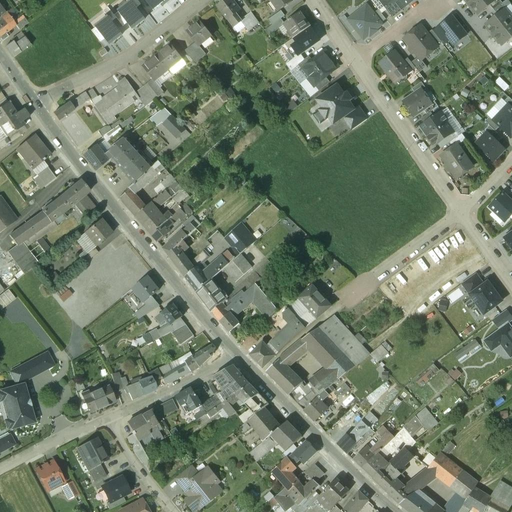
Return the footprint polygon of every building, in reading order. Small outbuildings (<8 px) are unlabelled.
[(167,0),(144,0),(153,11),(160,5),(167,0)] [(231,0),(225,0),(217,6),(227,20),(233,28),(241,22),(242,22),(241,20),(236,14),(240,11),(231,0)] [(290,0),(270,0),(278,11),(292,2),(290,0)] [(378,0),(370,0),(378,10),(381,14),(386,10),(378,0)] [(403,8),(396,0),(378,0),(386,10),(392,17),(403,8)] [(396,0),(403,8),(413,0),(396,0)] [(474,0),(468,5),(474,13),(475,12),(477,15),(490,6),(496,0),(474,0)] [(496,0),(490,6),(493,10),(502,3),(499,0),(496,0)] [(132,2),(118,12),(127,23),(132,31),(146,21),(136,8),(132,2)] [(502,4),(494,11),(497,15),(505,9),(506,8),(502,4)] [(373,14),(367,5),(357,13),(360,16),(350,23),(355,30),(363,40),(382,25),(381,23),(373,14)] [(112,22),(116,18),(114,16),(108,7),(103,11),(108,17),(112,22)] [(11,8),(3,14),(4,14),(0,17),(9,30),(15,25),(14,24),(13,22),(18,18),(11,8)] [(497,15),(485,25),(487,28),(486,29),(492,36),(511,20),(511,18),(505,9),(497,15)] [(373,14),(381,23),(386,20),(381,14),(378,10),(373,14)] [(272,25),(281,19),(284,16),(281,11),(269,20),(272,25)] [(118,12),(114,16),(116,18),(122,26),(127,23),(118,12)] [(242,22),(241,22),(248,32),(259,23),(251,12),(241,20),(242,22)] [(284,24),(283,25),(284,25),(293,38),(309,27),(300,13),(284,24)] [(18,18),(13,22),(14,24),(15,25),(18,29),(27,22),(22,16),(18,18)] [(351,34),(355,30),(350,23),(344,16),(340,20),(351,34)] [(9,30),(0,17),(0,40),(1,42),(7,37),(9,35),(7,32),(9,30)] [(122,36),(112,22),(108,17),(95,27),(96,28),(104,39),(109,46),(122,36)] [(452,17),(439,27),(449,40),(453,46),(466,35),(452,17)] [(284,25),(283,25),(284,24),(281,19),(272,25),(264,30),(268,36),(284,25)] [(511,20),(492,36),(498,44),(499,43),(502,46),(511,38),(511,20)] [(200,22),(186,32),(195,43),(197,46),(198,45),(211,35),(200,22)] [(427,34),(421,26),(404,40),(410,47),(408,50),(411,54),(415,53),(418,57),(421,61),(421,60),(431,52),(429,50),(434,45),(436,48),(437,47),(427,34)] [(309,27),(293,38),(283,45),(293,59),(300,55),(319,41),(309,27)] [(443,45),(449,40),(439,27),(433,32),(442,44),(443,45)] [(100,43),(104,39),(96,28),(91,31),(100,43)] [(433,32),(432,30),(427,34),(437,47),(442,44),(433,32)] [(31,35),(26,39),(30,46),(36,42),(31,35)] [(19,41),(16,36),(11,40),(12,42),(5,47),(13,58),(30,46),(26,39),(24,38),(19,41)] [(206,55),(198,45),(197,46),(195,43),(190,47),(200,60),(206,55)] [(495,53),(488,44),(484,48),(490,56),(495,53)] [(182,59),(171,45),(158,55),(168,69),(182,59)] [(190,47),(185,52),(195,64),(200,60),(190,47)] [(105,49),(99,53),(102,57),(107,53),(105,49)] [(394,52),(380,64),(395,84),(399,80),(401,82),(404,82),(406,80),(407,76),(406,75),(410,72),(403,62),(394,52)] [(322,53),(316,59),(313,62),(312,61),(302,70),(302,71),(304,70),(307,73),(304,75),(308,79),(331,59),(328,55),(325,58),(322,53)] [(158,55),(143,67),(152,80),(155,83),(155,82),(170,71),(168,69),(158,55)] [(304,60),(300,55),(293,59),(286,64),(291,71),(298,65),(304,60)] [(298,65),(302,70),(312,61),(309,57),(304,60),(298,65)] [(418,57),(411,63),(415,68),(419,73),(426,67),(421,60),(421,61),(418,57)] [(331,59),(308,79),(311,83),(313,81),(316,84),(314,85),(315,86),(325,78),(325,77),(328,74),(329,75),(335,70),(332,66),(335,63),(331,59)] [(411,63),(407,59),(403,62),(410,72),(415,68),(411,63)] [(329,82),(325,78),(315,86),(318,91),(329,82)] [(155,83),(152,80),(147,84),(158,98),(164,93),(155,82),(155,83)] [(127,82),(94,105),(108,125),(116,120),(114,117),(139,99),(135,93),(127,82)] [(421,83),(411,89),(415,94),(421,90),(425,88),(421,83)] [(158,98),(147,84),(143,87),(156,99),(156,100),(158,98)] [(156,99),(143,87),(135,93),(139,99),(145,107),(156,99)] [(343,95),(337,87),(317,101),(323,109),(320,111),(326,119),(329,117),(333,124),(343,117),(353,110),(348,103),(351,101),(346,93),(343,95)] [(98,98),(92,89),(87,94),(91,100),(90,100),(92,102),(98,98)] [(415,94),(403,102),(413,117),(423,110),(431,104),(421,90),(415,94)] [(86,93),(81,95),(86,102),(86,103),(90,100),(91,100),(87,94),(86,93)] [(81,95),(64,107),(53,114),(58,121),(86,102),(81,95)] [(431,105),(423,110),(426,115),(430,113),(438,107),(434,102),(431,104),(431,105)] [(0,108),(0,124),(15,114),(7,103),(0,108)] [(511,109),(507,105),(500,113),(511,124),(511,109)] [(353,110),(343,117),(352,130),(367,120),(357,107),(353,110)] [(164,108),(149,120),(157,127),(162,123),(163,124),(171,116),(164,108)] [(0,124),(0,127),(6,137),(7,137),(17,130),(23,126),(21,122),(28,118),(22,110),(15,114),(0,124)] [(426,115),(420,120),(424,125),(434,118),(430,113),(426,115)] [(424,125),(420,127),(427,137),(447,123),(448,122),(441,113),(434,118),(424,125)] [(511,136),(511,124),(500,113),(492,121),(499,127),(510,138),(511,136)] [(186,130),(171,116),(163,124),(177,139),(186,130)] [(492,121),(489,118),(485,122),(489,126),(495,132),(499,127),(492,121)] [(119,122),(109,127),(112,131),(121,125),(119,122)] [(447,123),(427,137),(434,147),(437,145),(451,135),(454,133),(447,123)] [(495,132),(489,126),(484,131),(486,133),(487,132),(498,143),(502,138),(495,132)] [(105,128),(98,132),(102,138),(103,137),(112,131),(109,127),(105,128)] [(6,137),(0,140),(0,148),(0,149),(20,135),(17,130),(7,137),(6,137)] [(119,141),(112,131),(103,137),(110,148),(119,141)] [(498,143),(487,132),(486,133),(476,143),(483,150),(482,151),(485,154),(485,155),(492,162),(505,149),(498,143)] [(50,155),(34,135),(15,150),(16,151),(20,148),(28,158),(24,161),(31,170),(50,155)] [(451,135),(437,145),(441,149),(454,140),(451,135)] [(137,150),(126,138),(102,156),(106,161),(108,159),(111,158),(118,166),(137,150)] [(81,153),(84,156),(93,148),(91,146),(81,153)] [(472,168),(457,146),(441,157),(456,179),(472,168)] [(100,153),(99,155),(93,148),(84,156),(95,170),(106,161),(102,156),(100,153)] [(137,150),(118,166),(135,184),(153,167),(137,150)] [(135,184),(129,189),(135,195),(165,169),(159,162),(153,167),(135,184)] [(47,167),(32,178),(41,189),(55,178),(47,167)] [(171,176),(161,184),(165,191),(167,189),(170,187),(176,182),(171,176)] [(80,181),(54,203),(51,200),(45,205),(47,208),(42,212),(50,222),(53,220),(62,213),(74,204),(77,201),(85,195),(89,191),(80,181)] [(160,182),(155,190),(159,196),(165,191),(161,184),(160,182)] [(176,182),(170,187),(171,189),(169,191),(167,189),(165,191),(170,196),(180,187),(176,182)] [(135,195),(129,189),(119,199),(135,217),(145,208),(135,195)] [(159,196),(156,199),(160,204),(170,196),(165,191),(159,196)] [(511,202),(502,194),(489,207),(504,222),(511,214),(511,202)] [(85,195),(77,201),(88,215),(96,208),(85,195)] [(145,208),(135,217),(141,224),(156,210),(154,208),(157,206),(160,204),(156,199),(145,208)] [(0,232),(14,222),(0,202),(0,232)] [(177,204),(168,213),(172,218),(175,216),(182,210),(178,206),(177,204)] [(42,212),(9,236),(16,245),(17,246),(22,242),(50,222),(42,212)] [(62,213),(53,220),(57,225),(66,218),(62,213)] [(161,216),(145,229),(151,236),(166,222),(167,223),(171,220),(172,218),(168,213),(162,218),(161,216)] [(172,218),(171,220),(174,224),(179,220),(175,216),(172,218)] [(192,216),(188,220),(192,224),(194,222),(196,220),(192,216)] [(100,219),(84,232),(96,246),(112,234),(100,219)] [(166,222),(151,236),(158,243),(170,232),(168,230),(174,224),(171,220),(167,223),(166,222)] [(192,224),(188,220),(182,225),(186,229),(191,234),(196,229),(193,226),(192,224)] [(241,224),(225,239),(232,248),(228,251),(235,260),(240,255),(256,242),(241,224)] [(183,241),(189,248),(199,240),(201,235),(196,229),(191,234),(188,237),(183,241)] [(182,231),(163,249),(168,255),(183,241),(188,237),(183,232),(182,231)] [(92,248),(93,249),(96,246),(84,232),(75,240),(83,251),(78,256),(80,258),(92,248)] [(183,241),(168,255),(180,272),(190,264),(182,253),(189,248),(183,241)] [(17,246),(16,245),(7,252),(23,275),(37,263),(22,242),(17,246)] [(92,248),(80,258),(84,264),(97,253),(93,249),(92,248)] [(194,269),(185,278),(197,293),(210,282),(209,282),(211,280),(223,270),(229,265),(230,265),(235,260),(228,251),(203,273),(198,267),(208,257),(203,251),(190,264),(194,269)] [(229,265),(223,270),(235,283),(252,269),(240,255),(235,260),(230,265),(229,265)] [(190,264),(180,272),(185,278),(194,269),(190,264)] [(255,273),(244,283),(250,290),(256,285),(255,285),(261,280),(255,273)] [(462,285),(470,296),(484,286),(476,275),(462,285)] [(147,277),(132,289),(143,303),(158,291),(147,277)] [(211,280),(209,282),(210,282),(197,293),(212,313),(221,304),(226,300),(211,280)] [(238,288),(228,298),(230,301),(242,292),(245,295),(250,290),(244,283),(238,288)] [(470,296),(484,315),(502,302),(488,283),(484,286),(470,296)] [(277,311),(256,285),(250,290),(245,295),(251,301),(257,309),(267,320),(277,311)] [(330,307),(312,287),(299,299),(317,319),(330,307)] [(458,289),(437,302),(442,311),(463,298),(458,289)] [(68,290),(58,298),(62,303),(72,295),(68,290)] [(242,292),(230,301),(232,304),(226,309),(230,313),(233,317),(251,301),(245,295),(242,292)] [(221,304),(212,313),(220,322),(230,313),(226,309),(226,310),(232,304),(230,301),(228,298),(226,300),(221,304)] [(289,308),(270,325),(275,330),(277,329),(282,334),(277,339),(284,347),(299,334),(317,319),(299,299),(289,308)] [(156,308),(150,301),(134,314),(138,319),(156,308)] [(173,304),(161,314),(155,318),(159,324),(163,322),(164,324),(167,321),(168,323),(170,326),(180,318),(182,317),(173,304)] [(266,321),(270,325),(289,308),(285,304),(277,311),(267,320),(266,321)] [(234,319),(224,327),(236,341),(242,334),(239,331),(244,327),(251,334),(266,321),(267,320),(257,309),(240,325),(234,319)] [(511,318),(506,310),(492,321),(499,331),(508,324),(511,321),(511,318)] [(230,313),(220,322),(224,327),(234,319),(233,317),(230,313)] [(354,338),(334,316),(318,329),(355,368),(370,356),(370,355),(361,346),(354,338)] [(180,318),(170,326),(173,330),(185,324),(180,318)] [(168,323),(156,330),(161,337),(173,330),(170,326),(168,323)] [(499,331),(487,339),(487,340),(486,341),(486,344),(488,347),(491,347),(492,347),(492,348),(500,342),(504,348),(503,348),(510,358),(511,357),(511,331),(511,330),(511,329),(508,324),(499,331)] [(185,325),(171,333),(180,346),(193,336),(185,325)] [(355,368),(318,329),(302,340),(310,349),(328,369),(339,380),(355,368)] [(156,330),(149,335),(152,342),(161,337),(156,330)] [(149,335),(147,333),(142,337),(147,345),(152,342),(149,335)] [(366,342),(359,333),(354,338),(361,346),(366,342)] [(267,348),(263,343),(250,356),(263,369),(284,347),(277,339),(275,338),(270,343),(271,344),(267,348)] [(301,341),(278,360),(284,365),(288,362),(291,364),(310,349),(302,340),(301,341)] [(475,340),(454,356),(458,361),(479,345),(475,340)] [(212,345),(193,357),(199,367),(211,356),(215,348),(212,345)] [(381,346),(370,355),(370,356),(377,363),(388,354),(381,346)] [(46,353),(10,373),(16,385),(17,385),(18,387),(22,386),(21,382),(53,366),(46,353)] [(191,355),(178,363),(180,366),(186,363),(190,372),(197,369),(199,367),(193,357),(191,355)] [(284,365),(278,360),(278,361),(266,372),(288,395),(301,383),(291,372),(293,370),(288,365),(286,367),(284,365)] [(180,366),(168,374),(162,377),(166,384),(190,372),(186,363),(180,366)] [(243,378),(233,365),(222,372),(230,383),(231,386),(243,378)] [(419,381),(426,387),(439,371),(432,365),(419,381)] [(457,382),(462,373),(454,368),(450,374),(455,377),(453,380),(457,382)] [(166,369),(159,372),(162,377),(168,374),(166,369)] [(328,369),(310,383),(320,396),(324,391),(329,387),(339,380),(328,369)] [(159,372),(150,375),(151,377),(153,382),(162,377),(159,372)] [(222,372),(214,376),(216,380),(221,389),(228,385),(230,383),(222,372)] [(118,373),(111,375),(117,392),(123,389),(123,387),(122,387),(123,387),(118,373)] [(123,387),(123,389),(126,394),(128,393),(132,401),(157,389),(153,382),(151,377),(123,387)] [(231,386),(227,389),(233,396),(234,395),(249,384),(243,378),(231,386)] [(209,384),(216,398),(217,397),(223,392),(221,389),(216,380),(209,384)] [(89,413),(82,394),(83,393),(81,391),(84,390),(80,381),(74,383),(76,393),(81,416),(89,413)] [(306,385),(305,386),(301,383),(288,395),(304,410),(320,396),(310,383),(306,385)] [(261,397),(249,384),(234,395),(240,400),(246,407),(261,397)] [(345,384),(334,393),(337,396),(341,397),(350,390),(345,384)] [(18,387),(1,392),(3,392),(5,399),(3,399),(9,421),(11,420),(13,428),(11,428),(12,429),(33,422),(31,413),(26,395),(25,395),(23,386),(22,386),(18,387)] [(108,386),(89,394),(88,391),(83,393),(82,394),(89,413),(114,402),(112,396),(114,395),(112,389),(109,390),(108,386)] [(333,392),(329,387),(324,391),(320,396),(304,410),(315,422),(331,406),(325,400),(333,392)] [(191,388),(175,397),(181,406),(188,402),(193,412),(201,406),(191,388)] [(216,398),(201,406),(203,409),(206,414),(214,408),(220,404),(225,401),(233,396),(227,389),(223,392),(217,397),(216,398)] [(233,396),(225,401),(231,407),(240,400),(234,395),(233,396)] [(261,397),(246,407),(250,411),(255,416),(262,410),(269,405),(261,397)] [(172,400),(158,407),(163,416),(177,409),(172,400)] [(231,407),(225,401),(220,404),(230,417),(236,413),(231,407)] [(188,402),(181,406),(186,415),(193,412),(188,402)] [(230,417),(220,404),(214,408),(218,413),(225,421),(230,417)] [(348,412),(353,417),(360,409),(356,405),(350,409),(348,412)] [(200,427),(218,413),(214,408),(206,414),(196,420),(200,427)] [(438,424),(425,408),(419,413),(432,429),(438,424)] [(196,420),(206,414),(203,409),(193,416),(196,420)] [(151,410),(141,416),(149,430),(154,427),(159,424),(151,410)] [(279,429),(262,410),(255,416),(245,423),(252,430),(254,429),(265,441),(268,438),(271,435),(279,429)] [(246,413),(239,418),(241,421),(244,424),(245,423),(255,416),(250,411),(246,414),(246,413)] [(432,429),(419,413),(415,417),(423,425),(428,432),(432,429)] [(362,422),(370,430),(375,424),(378,421),(371,414),(362,422)] [(141,416),(127,424),(132,432),(131,433),(132,435),(133,436),(134,436),(137,441),(151,433),(149,430),(141,416)] [(423,425),(415,417),(394,438),(386,446),(385,447),(392,454),(395,452),(398,455),(405,449),(407,452),(415,442),(411,437),(423,425)] [(302,437),(287,422),(279,429),(271,435),(286,451),(293,445),(302,437)] [(362,422),(349,437),(357,445),(370,430),(362,422)] [(154,427),(158,433),(163,430),(159,424),(154,427)] [(394,438),(383,426),(375,434),(386,446),(394,438)] [(154,427),(149,430),(151,433),(155,442),(161,438),(158,433),(154,427)] [(148,461),(137,441),(134,436),(133,436),(132,435),(127,438),(128,443),(134,454),(141,464),(148,461)] [(346,435),(337,445),(347,454),(357,445),(349,437),(346,435)] [(9,436),(0,440),(0,451),(13,445),(9,436)] [(96,438),(76,449),(80,458),(84,456),(91,469),(99,465),(102,463),(108,460),(101,447),(96,438)] [(265,441),(249,454),(256,462),(269,451),(267,449),(273,443),(268,438),(265,441)] [(315,452),(306,442),(301,448),(288,459),(292,464),(299,459),(301,461),(305,457),(308,460),(315,452)] [(450,443),(440,455),(445,459),(447,458),(456,447),(450,443)] [(286,451),(283,454),(287,458),(297,449),(293,445),(286,451)] [(375,456),(367,448),(353,460),(362,469),(375,456)] [(398,455),(390,464),(401,474),(402,474),(406,469),(403,465),(412,455),(407,452),(405,449),(398,455)] [(389,465),(378,454),(375,456),(362,469),(373,479),(379,472),(392,484),(401,474),(390,464),(389,465)] [(429,454),(421,464),(427,469),(428,469),(436,459),(429,454)] [(436,459),(447,468),(451,462),(447,458),(445,459),(440,455),(436,459)] [(288,459),(287,459),(282,463),(290,472),(295,468),(292,464),(288,459)] [(447,468),(436,459),(428,469),(437,476),(439,478),(447,468)] [(53,462),(36,471),(46,491),(63,482),(53,462)] [(463,471),(451,462),(447,468),(458,477),(463,471)] [(290,472),(282,463),(273,471),(286,488),(289,491),(291,490),(298,483),(296,480),(290,472)] [(91,469),(88,471),(94,483),(105,477),(99,465),(91,469)] [(315,466),(306,475),(313,481),(314,480),(316,483),(324,475),(315,466)] [(191,467),(177,478),(185,488),(199,476),(191,467)] [(458,477),(447,468),(439,478),(450,487),(458,477)] [(199,476),(185,488),(192,497),(186,502),(193,511),(200,507),(201,509),(217,496),(211,489),(219,482),(208,469),(199,476)] [(404,488),(400,491),(407,499),(407,500),(415,494),(437,476),(428,469),(427,469),(404,488)] [(458,493),(467,500),(474,489),(478,483),(463,471),(458,477),(450,487),(458,493)] [(392,484),(379,472),(373,479),(399,505),(407,499),(400,491),(404,488),(399,482),(405,477),(402,474),(401,474),(392,484)] [(121,477),(102,487),(109,503),(110,503),(122,497),(129,493),(121,477)] [(320,496),(317,499),(330,511),(349,492),(336,479),(320,496)] [(304,490),(298,483),(291,490),(302,503),(314,491),(319,487),(313,481),(304,490)] [(79,494),(72,482),(61,487),(68,500),(79,494)] [(511,501),(511,489),(501,483),(492,500),(508,509),(511,501)] [(286,488),(274,499),(278,504),(287,497),(286,494),(289,491),(286,488)] [(492,500),(474,489),(467,500),(464,505),(475,511),(506,511),(508,509),(492,500)] [(302,503),(301,504),(293,511),(294,511),(304,511),(317,499),(320,496),(314,491),(302,503)] [(359,493),(344,511),(345,511),(357,511),(367,501),(359,493)] [(452,500),(462,508),(464,505),(467,500),(458,493),(452,500)] [(421,500),(415,494),(407,500),(407,499),(399,505),(408,511),(431,511),(433,509),(430,507),(421,500)] [(122,497),(110,503),(109,503),(106,504),(109,510),(125,502),(122,497)] [(286,511),(295,505),(287,497),(278,504),(284,511),(286,511)] [(448,505),(442,511),(458,511),(462,508),(452,500),(448,505)] [(136,506),(127,510),(124,510),(121,511),(120,511),(146,511),(145,511),(143,508),(144,505),(143,502),(140,501),(137,503),(136,506)]
